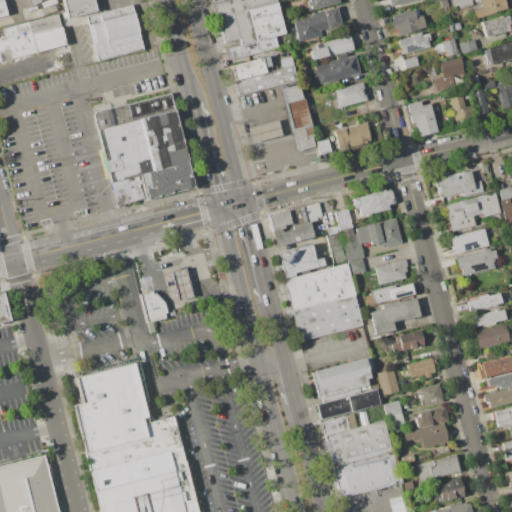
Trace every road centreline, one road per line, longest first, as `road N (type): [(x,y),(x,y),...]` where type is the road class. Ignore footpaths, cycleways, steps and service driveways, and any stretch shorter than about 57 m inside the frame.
road 1 (residential): [(362,0),(492,511)]
road 2 (residential): [(0,202),(79,511)]
road 3 (primary): [(219,210),(296,511)]
road 4 (tertiary): [(244,202),(511,133)]
road 5 (primary): [(244,202),(192,0)]
road 6 (tertiary): [(0,265),(164,223)]
